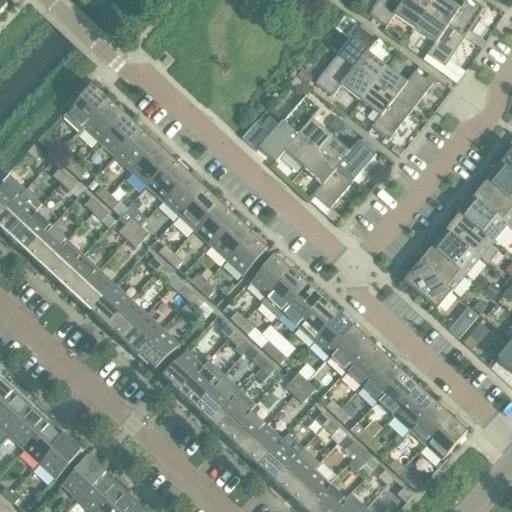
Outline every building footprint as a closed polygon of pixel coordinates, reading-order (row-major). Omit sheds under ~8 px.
[(426,14),(405,0),(379,0),(368,17),(386,29),(394,18),(414,31),(426,14)] [(405,0),(426,14),(435,0),(405,0)] [(464,40),(484,10),(469,0),(465,0),(458,10),(443,0),(435,0),(426,14),(464,40)] [(444,69),(464,40),(426,14),(414,31),(434,45),(426,57),(444,69)] [(367,54),(376,43),(358,29),(337,58),(373,86),(386,69),(367,54)] [(373,86),(337,58),(315,86),(332,99),(341,88),(360,103),(373,86)] [(410,114),(432,87),(414,73),(406,84),(386,69),(373,86),(410,114)] [(388,143),(410,114),(373,86),(360,103),(380,118),(371,129),(388,143)] [(83,130),(107,105),(101,99),(102,98),(92,88),(62,120),(80,136),(84,131),(83,130)] [(312,123),(322,112),(305,97),(282,124),(317,155),(331,139),(312,123)] [(99,145),(124,118),(114,109),(113,110),(107,105),(83,130),(84,131),(99,145)] [(115,160),(139,134),(133,128),(134,127),(124,118),(99,145),(115,160)] [(317,155),(282,124),(258,151),(275,165),(285,154),(303,171),(317,155)] [(131,174),(156,147),(146,138),(145,140),(139,134),(115,160),(131,174)] [(53,144),(47,139),(44,136),(38,143),(47,152),(53,144)] [(352,185),(375,158),(359,144),(349,155),(331,139),(317,155),(352,185)] [(511,142),(508,147),(511,149),(511,155),(509,160),(507,158),(500,166),(511,175),(511,142)] [(146,189),(170,164),(164,158),(165,156),(156,147),(131,174),(146,189)] [(42,156),(33,148),(27,155),(36,163),(42,156)] [(328,212),(352,185),(317,155),(303,171),(321,187),(312,198),(328,212)] [(78,167),(69,159),(63,167),(71,175),(78,167)] [(163,204),(188,177),(178,168),(177,169),(170,164),(146,189),(163,204)] [(511,175),(500,166),(494,174),(489,170),(481,179),(511,204),(511,175)] [(80,183),(87,176),(78,167),(71,175),(80,183)] [(67,179),(59,171),(52,178),(61,186),(67,179)] [(178,219),(202,193),(196,187),(197,186),(188,177),(163,204),(178,219)] [(76,187),(67,179),(61,186),(70,194),(76,187)] [(511,220),(511,204),(481,179),(473,189),(478,193),(472,200),(506,228),(511,220)] [(0,219),(19,200),(2,184),(0,186),(0,219)] [(103,204),(110,197),(101,189),(95,196),(103,204)] [(194,234),(219,207),(210,198),(208,199),(202,193),(178,219),(194,234)] [(119,205),(110,197),(103,204),(112,212),(119,205)] [(35,214),(19,200),(0,219),(0,229),(1,231),(0,232),(10,241),(35,214)] [(92,216),(99,208),(90,200),(84,208),(92,216)] [(506,228),(472,200),(466,207),(462,203),(454,213),(492,244),(506,228)] [(210,248),(234,223),(228,217),(229,216),(219,207),(194,234),(210,248)] [(108,217),(99,208),(92,216),(101,224),(108,217)] [(492,244),(454,213),(446,222),(450,226),(445,233),(478,261),(492,244)] [(51,229),(35,214),(10,241),(19,250),(21,249),(27,255),(51,229)] [(140,229),(131,221),(124,228),(133,236),(140,229)] [(210,248),(226,263),(251,236),(241,227),(240,228),(234,223),(210,248)] [(133,236),(124,228),(118,235),(127,243),(133,236)] [(66,244),(51,229),(27,255),(33,260),(32,262),(41,271),(66,244)] [(148,237),(140,229),(133,236),(142,244),(148,237)] [(478,261),(445,233),(439,240),(434,236),(426,246),(465,278),(478,261)] [(135,251),(142,244),(133,236),(127,243),(135,251)] [(242,278),(266,253),(259,246),(261,245),(251,236),(226,263),(242,278)] [(82,258),(66,244),(41,271),(51,280),(52,278),(58,284),(82,258)] [(465,278),(426,246),(418,256),(423,259),(416,267),(450,295),(465,278)] [(173,256),(164,248),(158,255),(167,263),(173,256)] [(175,271),(182,264),(173,256),(167,263),(175,271)] [(98,273),(84,260),(82,258),(58,284),(65,290),(64,291),(73,300),(98,273)] [(156,275),(163,267),(154,259),(147,267),(156,275)] [(266,300),(291,273),(281,264),(280,265),(273,259),(249,285),(266,300)] [(171,276),(163,267),(156,275),(165,283),(171,276)] [(450,295),(416,267),(403,284),(436,312),(450,295)] [(90,314),(114,288),(98,273),(73,300),(83,309),(84,308),(90,314)] [(275,322),(282,315),(306,289),(300,283),(301,282),(291,273),(266,300),(259,307),(275,322)] [(205,285),(196,277),(190,284),(198,292),(205,285)] [(214,293),(205,285),(198,292),(207,300),(214,293)] [(105,330),(130,303),(114,288),(90,314),(96,319),(95,321),(105,330)] [(194,297),(186,289),(179,296),(188,304),(194,297)] [(298,330),(323,302),(313,294),(312,295),(306,289),(282,315),(298,330)] [(196,312),(203,305),(194,297),(188,304),(196,312)] [(313,344),(337,318),(331,313),(332,311),(323,302),(298,330),(313,344)] [(122,343),(146,317),(130,303),(105,330),(115,339),(116,338),(122,343)] [(478,319),(467,310),(448,332),(458,342),(478,319)] [(239,330),(245,323),(237,314),(230,322),(239,330)] [(137,359),(162,332),(146,317),(122,343),(128,349),(127,350),(137,359)] [(329,359),(354,332),(345,323),(344,324),(337,318),(313,344),(329,359)] [(254,331),(245,323),(239,330),(247,338),(254,331)] [(234,334),(226,326),(219,333),(228,341),(234,334)] [(154,373),(178,347),(162,332),(137,359),(146,368),(148,367),(154,373)] [(345,374),(369,348),(363,342),(364,341),(354,332),(329,359),(345,374)] [(236,349),(243,342),(234,334),(228,341),(236,349)] [(471,353),(477,346),(469,338),(462,345),(471,353)] [(277,352),(268,344),(262,351),(270,359),(277,352)] [(511,344),(496,362),(511,374),(511,344)] [(361,389),(386,362),(377,353),(376,354),(369,348),(345,374),(361,389)] [(286,360),(277,352),(270,359),(279,367),(286,360)] [(202,369),(193,361),(185,354),(161,380),(168,386),(167,387),(177,396),(202,369)] [(259,371),(266,363),(257,356),(251,363),(259,371)] [(377,403),(401,378),(395,372),(396,371),(386,362),(361,389),(377,403)] [(202,370),(202,369),(177,396),(186,405),(188,404),(194,410),(224,378),(208,363),(202,370)] [(268,379),(275,372),(266,363),(259,371),(268,379)] [(306,383),(298,376),(291,383),(300,391),(306,383)] [(239,392),(224,378),(194,410),(200,415),(199,417),(208,426),(239,392)] [(393,418),(418,391),(408,382),(407,383),(401,378),(377,403),(393,418)] [(0,413),(20,391),(15,387),(12,390),(1,380),(0,381),(0,413)] [(300,391),(291,383),(285,390),(293,398),(300,391)] [(315,392),(306,383),(300,391),(309,399),(315,392)] [(0,430),(7,437),(33,409),(22,399),(25,396),(20,391),(0,413),(0,430)] [(302,406),(309,399),(300,391),(293,398),(302,406)] [(409,433),(433,407),(427,401),(428,400),(418,391),(393,418),(409,433)] [(225,439),(249,413),(255,407),(239,392),(208,426),(218,435),(219,433),(225,439)] [(334,418),(340,411),(332,403),(325,410),(334,418)] [(425,447),(450,420),(440,411),(439,413),(433,407),(409,433),(425,447)] [(23,452),(52,421),(47,416),(44,419),(33,409),(7,437),(23,452)] [(349,419),(340,411),(334,418),(343,426),(349,419)] [(240,455),(265,428),(249,413),(225,439),(232,445),(230,446),(240,455)] [(330,422),(321,414),(314,421),(323,430),(330,422)] [(441,463),(465,437),(458,431),(459,429),(450,420),(425,447),(441,463)] [(39,467),(65,439),(54,429),(57,425),(52,421),(23,452),(39,467)] [(332,438),(338,431),(330,422),(323,430),(332,438)] [(257,469),(281,443),(265,428),(240,455),(250,464),(251,463),(257,469)] [(372,440),(363,432),(357,439),(366,447),(372,440)] [(55,482),(84,451),(79,445),(75,449),(65,439),(39,467),(55,482)] [(374,455),(381,448),(372,440),(366,447),(374,455)] [(272,485),(297,458),(281,443),(257,469),(264,474),(262,476),(272,485)] [(355,459),(361,452),(353,444),(346,451),(355,459)] [(289,498),(313,473),(319,466),(303,452),(297,458),(272,485),(282,494),(283,492),(289,498)] [(364,467),(370,460),(361,452),(355,459),(364,467)] [(78,503),(103,475),(93,465),(96,462),(90,456),(61,487),(78,503)] [(404,470),(395,461),(388,469),(397,477),(404,470)] [(414,479),(404,470),(397,477),(407,486),(414,479)] [(301,511),(305,511),(328,488),(313,473),(289,498),(295,504),(294,505),(301,511)] [(393,481),(384,473),(378,480),(387,488),(393,481)] [(87,511),(98,511),(122,486),(117,481),(114,485),(103,475),(78,503),(87,511)] [(423,487),(414,479),(407,486),(416,494),(423,487)] [(127,511),(135,504),(124,494),(128,491),(122,486),(98,511),(127,511)] [(335,511),(344,502),(328,488),(305,511),(335,511)] [(12,496),(6,490),(1,495),(8,501),(12,496)] [(405,506),(412,499),(403,490),(396,498),(405,506)] [(14,506),(18,501),(12,496),(8,501),(14,506)] [(364,511),(366,511),(350,496),(344,502),(335,511),(364,511)]
